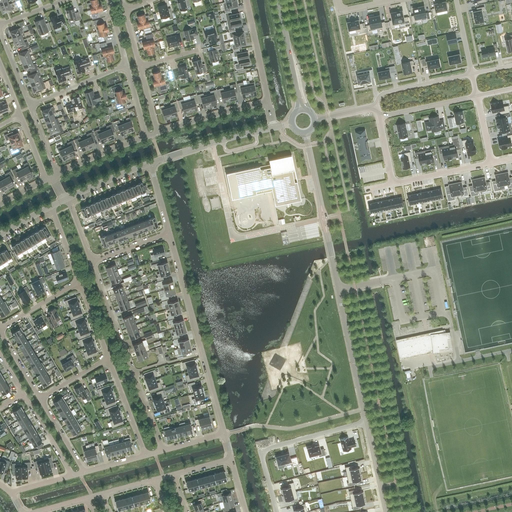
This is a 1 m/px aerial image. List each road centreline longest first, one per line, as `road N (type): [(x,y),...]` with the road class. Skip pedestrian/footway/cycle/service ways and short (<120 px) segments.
road 1 (tertiary): [(305,132),(366,422)]
road 2 (residential): [(168,233),(224,434)]
road 3 (residential): [(91,263),(161,451)]
road 4 (residential): [(276,511),(264,452),(366,422)]
road 5 (unclassified): [(273,127),(149,163)]
